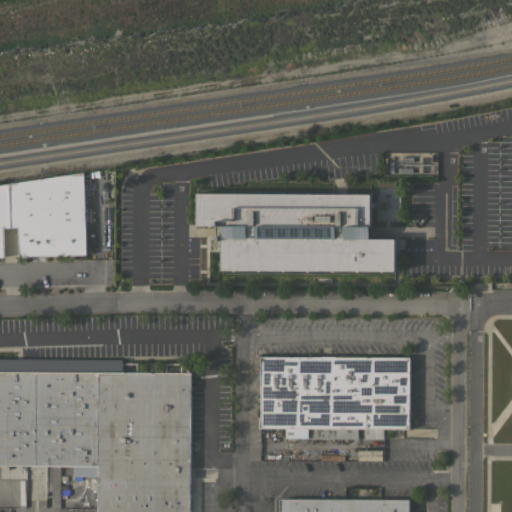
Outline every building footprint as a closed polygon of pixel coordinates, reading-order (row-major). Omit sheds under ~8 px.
[(435,152),(382,152),(382,173),(434,174),(435,152)] [(7,183),(83,172),(86,255),(19,256),(18,227),(8,227),(7,183)] [(2,227),(3,257),(0,257),(0,184),(7,183),(8,227),(2,227)] [(371,194),(370,238),(394,238),(394,270),(222,269),(222,225),(197,225),(198,193),(371,194)] [(409,357),(409,429),(383,429),(383,438),(364,438),(364,429),(358,428),(358,439),(285,438),(285,428),(260,428),(261,356),(409,357)] [(73,476),(73,465),(0,464),(0,358),(97,359),(97,476),(73,476)] [(97,359),(122,359),(122,362),(181,363),(190,372),(190,484),(192,484),(192,494),(190,494),(189,511),(97,511),(97,476),(97,359)] [(0,478),(25,478),(25,466),(0,466),(0,478)] [(279,511),(279,499),(409,500),(409,511),(279,511)]
